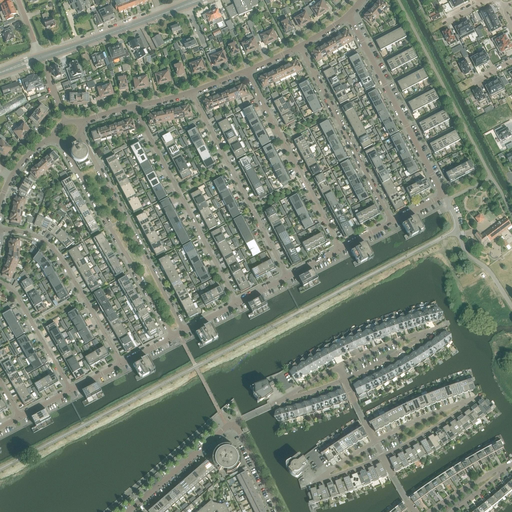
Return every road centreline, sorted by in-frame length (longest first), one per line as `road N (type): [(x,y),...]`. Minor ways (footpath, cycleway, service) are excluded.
road 1 (residential): [(61,142),(172,336)]
road 2 (residential): [(183,330),(80,132)]
road 3 (residential): [(133,105),(236,303)]
road 4 (residential): [(287,276),(191,92)]
road 5 (residential): [(382,456),(469,400),(374,441)]
road 6 (residential): [(347,15),(442,193)]
road 7 (residential): [(247,71),(339,249)]
road 8 (residential): [(391,222),(299,46)]
road 9 (residential): [(0,229),(33,235),(58,254),(121,363)]
road 10 (tertiary): [(40,57),(186,5)]
road 11 (residential): [(126,511),(235,424)]
road 12 (residential): [(374,441),(317,480),(382,456)]
road 13 (residential): [(70,389),(17,296),(0,282)]
